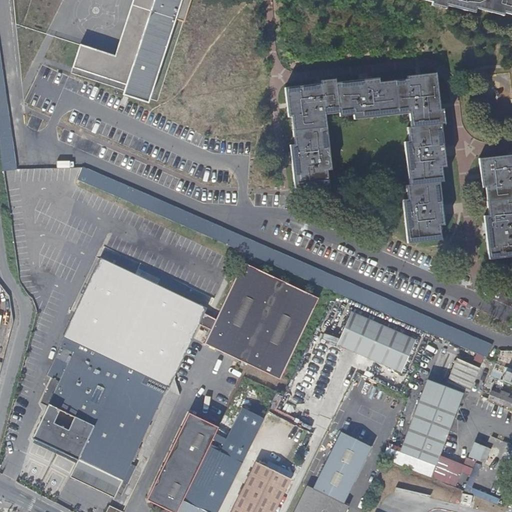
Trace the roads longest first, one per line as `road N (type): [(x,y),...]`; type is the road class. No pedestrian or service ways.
road 1 (residential): [(511,340),(28,137),(18,124),(1,0)]
road 2 (unknown): [(102,221),(70,286),(1,489)]
road 3 (unclassified): [(0,251),(25,314),(0,412)]
road 4 (unknown): [(211,272),(102,221)]
